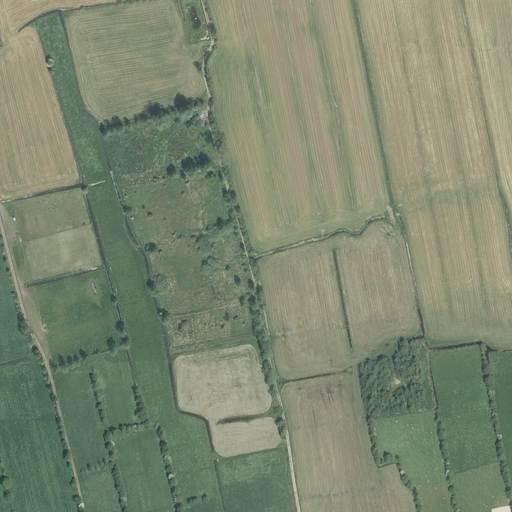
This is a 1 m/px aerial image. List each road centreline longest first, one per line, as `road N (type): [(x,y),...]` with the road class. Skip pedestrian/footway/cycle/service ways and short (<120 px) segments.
road 1 (track): [(299,511),(253,277),(208,121),(203,65),(212,39),(202,0)]
road 2 (track): [(84,511),(0,221)]
